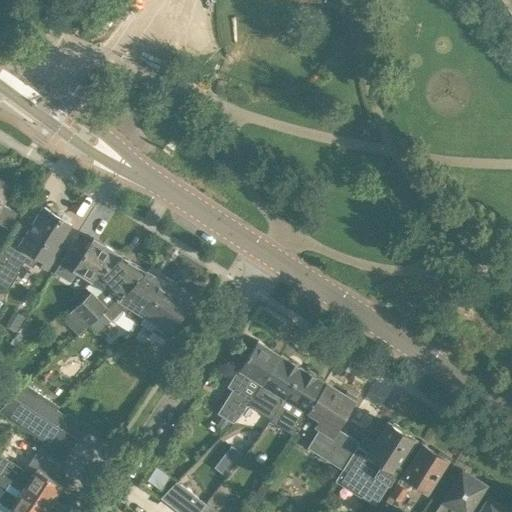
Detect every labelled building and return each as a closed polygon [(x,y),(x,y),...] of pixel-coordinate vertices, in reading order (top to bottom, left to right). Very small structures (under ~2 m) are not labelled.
[(0,224),(6,229),(16,214),(1,204),(11,188),(0,180),(0,224)] [(46,271),(65,239),(62,237),(70,225),(43,208),(32,227),(21,220),(0,253),(0,285),(8,290),(18,273),(17,272),(24,262),(33,267),(35,264),(46,271)] [(90,281),(119,256),(92,239),(72,271),(90,281)] [(62,319),(77,335),(95,318),(103,310),(143,272),(120,257),(120,256),(119,256),(90,281),(91,282),(85,287),(90,293),(62,319)] [(145,271),(143,272),(103,310),(95,318),(103,328),(121,312),(140,323),(155,300),(160,303),(170,286),(145,271)] [(191,300),(170,286),(160,303),(155,300),(140,323),(166,339),(191,300)] [(217,414),(233,424),(241,415),(247,406),(279,354),(257,341),(239,369),(227,387),(232,390),(229,393),(217,414)] [(117,349),(106,360),(110,365),(122,354),(117,349)] [(276,410),(301,369),(279,354),(247,406),(260,414),(266,404),(276,410)] [(324,383),(301,369),(276,410),(276,411),(285,417),(279,427),(292,435),(324,383)] [(324,383),(292,435),(292,436),(307,412),(319,419),(315,425),(320,428),(306,448),(341,471),(358,444),(337,431),(357,399),(347,393),(345,396),(324,383)] [(59,407),(26,385),(13,396),(57,427),(64,416),(57,411),(59,407)] [(76,440),(57,427),(13,396),(0,408),(0,410),(44,440),(39,447),(63,462),(77,441),(76,440)] [(374,506),(400,467),(397,465),(413,440),(389,424),(370,454),(357,446),(358,444),(341,471),(335,481),(342,471),(367,487),(360,497),(374,506)] [(403,474),(389,496),(400,503),(413,483),(426,492),(446,461),(423,445),(404,475),(403,474)] [(62,485),(53,479),(63,462),(39,447),(24,471),(0,455),(0,472),(50,505),(62,485)] [(461,470),(441,502),(434,511),(466,511),(484,485),(461,470)] [(0,511),(45,511),(50,505),(0,472),(0,511)] [(170,506),(184,488),(175,481),(160,498),(170,506)] [(182,511),(195,496),(184,488),(170,506),(178,511),(182,511)] [(182,511),(199,511),(205,504),(195,496),(182,511)] [(510,511),(488,500),(481,511),(510,511)] [(205,504),(199,511),(215,511),(217,511),(206,503),(205,504)]
